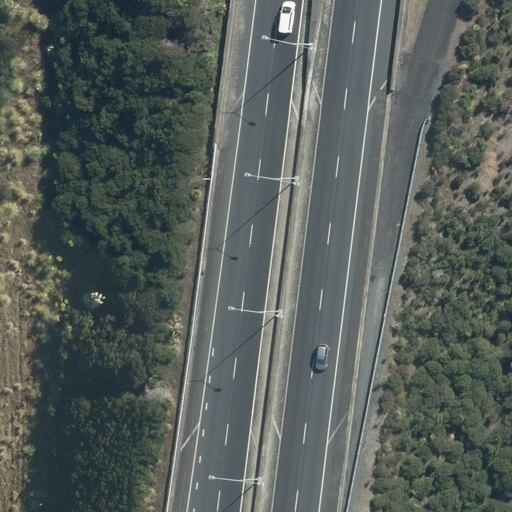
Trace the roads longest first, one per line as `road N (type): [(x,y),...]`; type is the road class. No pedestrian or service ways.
road 1 (motorway): [(217,511),(280,0)]
road 2 (motorway): [(358,0),(295,511)]
road 3 (track): [(306,433),(454,0)]
